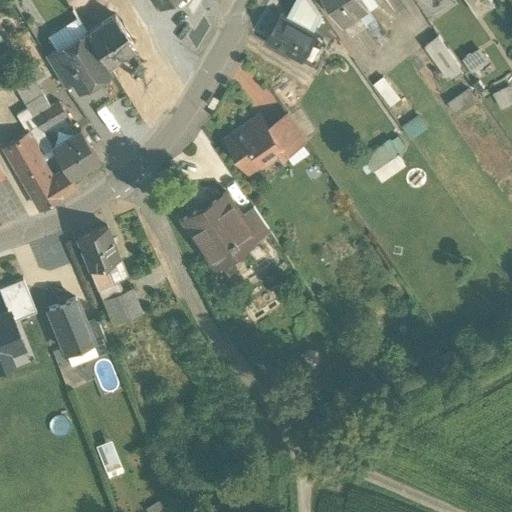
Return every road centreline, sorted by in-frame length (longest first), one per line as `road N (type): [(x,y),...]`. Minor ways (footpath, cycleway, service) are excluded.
road 1 (residential): [(295,464),(208,340),(134,187)]
road 2 (residential): [(134,187),(155,168),(256,0)]
road 3 (unclassified): [(0,251),(65,235),(134,187)]
